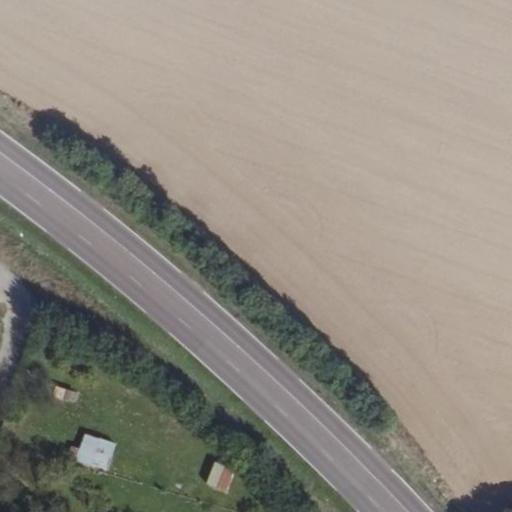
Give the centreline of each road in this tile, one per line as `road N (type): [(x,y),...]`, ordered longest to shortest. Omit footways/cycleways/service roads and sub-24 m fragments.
road 1 (primary): [(395,511),(203,326),(0,161)]
road 2 (track): [(0,274),(44,300),(0,416)]
